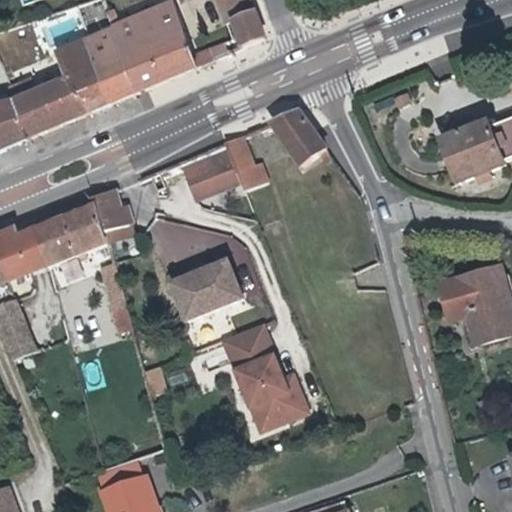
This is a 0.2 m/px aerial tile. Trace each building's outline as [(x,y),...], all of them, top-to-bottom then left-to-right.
[(256,8),(253,0),(219,0),(229,25),(240,53),(267,41),(256,8)] [(114,29),(137,96),(200,70),(195,56),(174,3),(114,29)] [(14,104),(31,140),(137,96),(114,29),(55,54),(66,82),(14,104)] [(225,45),(195,56),(200,70),(230,58),(225,45)] [(0,153),(31,140),(14,104),(0,107),(0,153)] [(305,169),(329,152),(304,115),(274,127),(305,169)] [(511,124),(491,133),(504,168),(511,165),(511,124)] [(460,188),(478,182),(481,189),(491,185),(488,178),(505,172),(504,168),(491,133),(490,130),(445,147),(460,188)] [(241,141),(228,147),(231,155),(246,150),(241,141)] [(228,147),(207,155),(213,170),(189,181),(195,197),(203,199),(243,184),(231,155),(228,147)] [(246,150),(231,155),(243,184),(246,192),(268,182),(261,164),(253,167),(246,150)] [(97,201),(99,210),(109,247),(112,246),(124,241),(121,231),(135,227),(130,208),(122,210),(117,192),(97,201)] [(99,210),(40,234),(48,263),(51,271),(109,247),(99,210)] [(0,280),(33,268),(25,240),(22,231),(0,239),(0,280)] [(25,240),(33,268),(48,263),(40,234),(25,240)] [(193,275),(194,279),(175,286),(191,323),(246,300),(231,263),(212,270),(211,268),(205,265),(196,270),(193,275)] [(130,311),(118,268),(106,272),(117,315),(130,311)] [(511,305),(503,273),(441,291),(452,329),(470,323),(478,352),(511,341),(511,305)] [(20,301),(0,308),(0,319),(17,361),(40,352),(20,301)] [(275,351),(265,326),(257,329),(267,354),(275,351)] [(257,329),(228,341),(240,373),(228,378),(246,423),(269,414),(276,429),(312,414),(299,383),(290,387),(275,351),(267,354),(257,329)] [(198,353),(194,342),(185,346),(189,357),(198,353)] [(153,370),(155,394),(169,393),(168,369),(153,370)] [(269,414),(246,423),(252,438),(276,429),(269,414)] [(98,480),(110,511),(152,511),(159,509),(148,481),(145,481),(139,466),(98,480)] [(0,511),(19,511),(12,491),(0,495),(0,511)] [(311,511),(342,511),(339,503),(311,511)]
